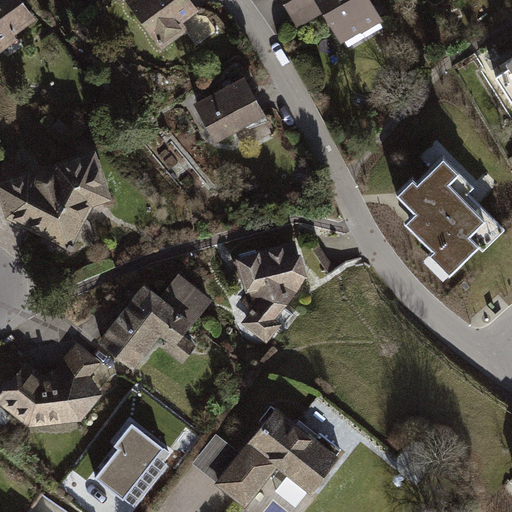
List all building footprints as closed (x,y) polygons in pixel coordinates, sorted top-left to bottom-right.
[(0,0),(0,47),(38,21),(22,0),(0,0)] [(190,0),(130,0),(128,2),(163,48),(189,31),(183,22),(200,12),(190,0)] [(282,0),(298,26),(322,12),(340,43),(383,20),(371,0),(282,0)] [(504,71),(497,75),(511,98),(511,57),(500,65),(504,71)] [(250,72),(198,100),(221,143),(273,116),(250,72)] [(103,146),(1,187),(9,221),(81,245),(114,194),(103,146)] [(476,184),(445,150),(400,192),(418,210),(408,219),(436,248),(431,253),(450,273),(479,247),(483,251),(508,228),(471,189),(476,184)] [(297,237),(235,257),(245,294),(240,302),(250,308),(242,321),(266,343),(295,309),(287,305),(309,274),(297,237)] [(162,295),(144,282),(99,342),(134,369),(162,331),(191,353),(197,345),(185,334),(213,298),(179,270),(162,295)] [(25,360),(0,392),(0,405),(30,427),(82,421),(102,394),(93,376),(102,361),(76,341),(57,366),(43,373),(25,360)] [(276,400),(238,449),(218,434),(193,465),(244,505),(277,463),(310,488),(340,450),(276,400)] [(118,444),(94,474),(122,496),(162,444),(131,420),(115,441),(118,444)]
